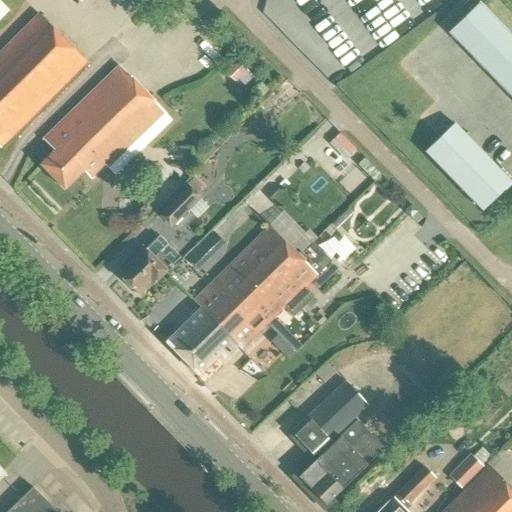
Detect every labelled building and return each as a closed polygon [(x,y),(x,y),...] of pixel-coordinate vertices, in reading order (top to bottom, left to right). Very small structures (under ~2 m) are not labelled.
[(178,14),(187,5),(182,0),(175,0),(170,6),(178,14)] [(262,0),(255,22),(307,41),(309,35),(292,28),(296,18),(298,19),(304,0),(310,0),(318,3),(313,17),(328,23),(334,7),(313,0),(262,0)] [(447,33),(511,100),(511,36),(479,3),(447,33)] [(0,146),(86,62),(38,13),(0,50),(0,146)] [(107,169),(164,114),(118,67),(42,140),(51,148),(54,151),(39,166),(63,191),(82,172),(90,180),(104,166),(107,169)] [(244,86),(253,77),(246,70),(237,79),(244,86)] [(425,153),(482,211),(511,182),(454,124),(425,153)] [(340,135),(334,142),(350,159),(357,152),(340,135)] [(365,160),(358,166),(374,182),(381,176),(365,160)] [(172,228),(201,199),(187,184),(157,213),(172,228)] [(423,221),(407,204),(400,211),(416,228),(423,221)] [(336,230),(353,213),(348,209),(331,225),(336,230)] [(236,346),(240,350),(282,309),(291,318),(309,301),(300,291),(315,275),(314,274),(328,261),(309,242),(296,255),(267,226),(192,301),(199,308),(164,343),(198,377),(219,356),(223,359),(236,346)] [(154,238),(116,276),(136,295),(147,284),(151,288),(155,283),(154,282),(170,267),(170,266),(178,258),(177,257),(174,260),(169,254),(171,252),(164,245),(162,246),(154,238)] [(325,504),(382,447),(353,417),(365,405),(343,382),(290,434),(312,456),(317,452),(320,455),(298,477),(325,504)] [(423,420),(439,404),(425,391),(410,407),(423,420)] [(463,429),(463,413),(449,412),(449,429),(463,429)] [(470,454),(448,476),(463,490),(484,468),(470,454)] [(409,504),(435,479),(424,467),(378,511),(406,511),(411,507),(409,504)] [(511,511),(511,490),(490,468),(444,511),(511,511)] [(59,511),(32,485),(4,511),(59,511)]
